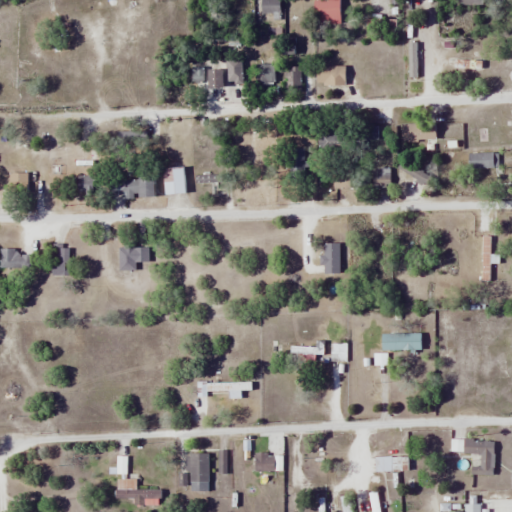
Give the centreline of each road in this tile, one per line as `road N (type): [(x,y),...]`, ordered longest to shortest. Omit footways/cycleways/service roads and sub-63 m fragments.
road 1 (residential): [(0,217),(511,204)]
road 2 (residential): [(11,113),(511,97)]
road 3 (residential): [(511,420),(12,442)]
